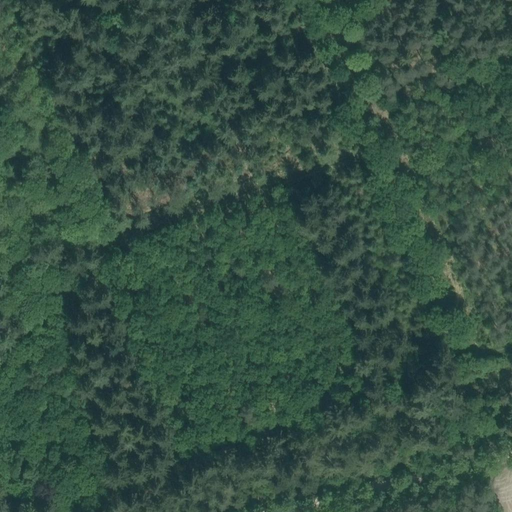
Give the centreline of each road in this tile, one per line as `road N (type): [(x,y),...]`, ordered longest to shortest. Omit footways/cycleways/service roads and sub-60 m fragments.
road 1 (track): [(511,326),(454,357),(299,0)]
road 2 (track): [(283,511),(511,454)]
